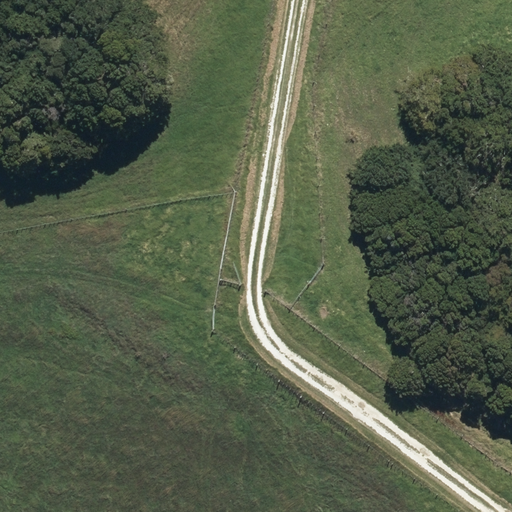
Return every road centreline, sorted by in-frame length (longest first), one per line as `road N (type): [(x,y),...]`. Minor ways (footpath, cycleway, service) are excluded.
road 1 (track): [(0,266),(72,262),(272,342),(497,511)]
road 2 (track): [(308,0),(272,342)]
